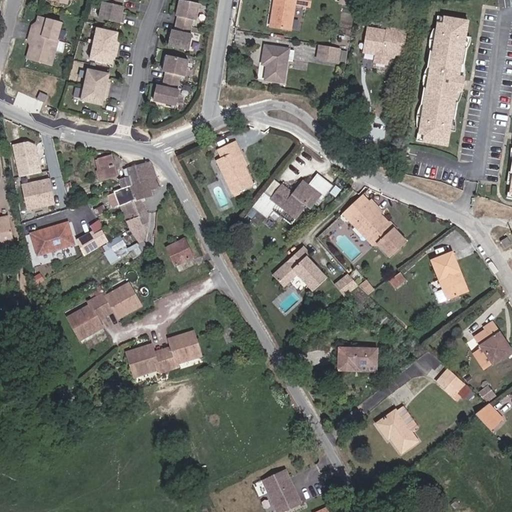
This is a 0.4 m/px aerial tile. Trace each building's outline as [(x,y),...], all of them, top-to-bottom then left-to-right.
[(310,7),(310,0),(274,0),(274,7),(275,7),(271,27),(291,30),(295,4),(310,7)] [(122,15),(124,7),(122,6),(108,3),(103,2),(99,18),(123,23),(125,16),(122,15)] [(197,23),(200,7),(180,3),(177,18),(178,19),(176,26),(192,29),(194,22),(197,23)] [(443,23),(437,22),(433,49),(430,48),(427,64),(430,64),(427,85),(424,85),(421,101),(424,101),(419,132),(425,133),(424,140),(446,144),(451,116),(454,116),(456,101),(453,101),(455,87),(457,75),(459,62),(462,62),(465,47),(462,46),(466,19),(444,16),(443,23)] [(57,40),(62,23),(38,17),(36,27),(32,26),(30,33),(57,40)] [(189,53),(192,37),(191,37),(192,29),(176,26),(175,34),(172,33),(169,49),(189,53)] [(117,41),(118,33),(97,28),(94,44),(118,49),(119,42),(117,41)] [(402,56),(407,31),(387,28),(387,31),(368,28),(365,45),(377,47),(376,55),(375,62),(387,65),(389,57),(394,58),(395,55),(402,56)] [(51,65),(58,41),(57,40),(30,33),(28,40),(32,41),(27,59),(51,65)] [(116,56),(118,49),(94,44),(90,59),(112,64),(113,56),(116,56)] [(339,48),(321,45),(319,57),(336,60),(338,51),(339,48)] [(283,83),(288,50),(266,47),(263,64),(268,65),(266,80),(283,83)] [(347,52),(338,51),(336,60),(345,61),(347,52)] [(184,78),(187,63),(167,59),(164,74),(166,75),(165,82),(179,85),(181,78),(184,78)] [(108,82),(109,74),(88,70),(85,85),(109,90),(110,83),(108,82)] [(176,109),(179,93),(177,93),(179,85),(165,82),(163,90),(157,88),(154,104),(176,109)] [(107,98),(109,90),(85,85),(81,101),(103,105),(105,97),(107,98)] [(45,103),(48,96),(40,92),(37,100),(45,103)] [(245,167),(237,152),(240,151),(235,141),(234,142),(218,150),(222,158),(217,160),(233,194),(239,191),(253,184),(245,167)] [(41,172),(35,146),(27,142),(13,145),(20,177),(41,172)] [(247,166),(240,151),(237,152),(245,167),(246,167),(247,166)] [(117,176),(112,155),(97,159),(98,159),(103,179),(117,176)] [(103,179),(98,159),(95,160),(97,170),(95,171),(98,181),(103,179)] [(159,188),(153,166),(149,162),(123,169),(126,177),(119,179),(122,189),(148,180),(151,190),(159,188)] [(310,208),(318,197),(321,200),(332,186),(318,175),(309,186),(303,182),(294,194),(282,185),(273,198),(265,192),(253,207),(259,211),(267,217),(277,204),(296,218),(306,206),(310,208)] [(55,204),(50,179),(22,185),(28,210),(55,204)] [(273,198),(282,185),(274,179),(265,192),(273,198)] [(151,190),(148,180),(122,189),(119,190),(114,192),(118,207),(120,206),(125,205),(142,199),(153,196),(151,190)] [(144,242),(149,214),(142,199),(125,205),(120,206),(126,222),(127,221),(131,230),(127,232),(129,236),(130,236),(132,234),(139,244),(144,242)] [(388,222),(380,214),(382,212),(372,200),(352,218),(357,224),(360,221),(370,232),(370,234),(366,238),(373,245),(377,245),(378,244),(390,257),(406,241),(397,232),(396,231),(392,230),(390,228),(390,224),(388,222)] [(97,216),(106,212),(102,206),(94,210),(97,216)] [(253,207),(247,215),(253,220),(259,211),(253,207)] [(15,246),(9,217),(0,218),(0,245),(1,245),(1,248),(15,246)] [(370,232),(360,221),(357,224),(362,230),(362,234),(366,238),(370,234),(370,232)] [(74,245),(68,223),(32,234),(38,256),(74,245)] [(128,249),(121,236),(107,244),(114,256),(128,249)] [(507,237),(501,241),(505,249),(511,245),(507,237)] [(100,245),(95,238),(88,242),(93,250),(100,245)] [(193,257),(184,239),(167,248),(176,266),(193,257)] [(114,256),(107,244),(101,247),(110,264),(116,260),(128,252),(129,250),(128,249),(114,256)] [(144,253),(140,246),(129,253),(133,259),(136,258),(144,253)] [(327,278),(307,256),(310,253),(304,247),(273,276),(284,288),(297,275),(313,292),(327,278)] [(468,291),(452,252),(431,261),(447,300),(468,291)] [(170,276),(167,268),(160,271),(163,280),(170,276)] [(395,289),(406,280),(400,272),(389,281),(395,289)] [(345,297),(358,286),(348,274),(335,284),(345,297)] [(374,291),(366,280),(359,286),(369,295),(374,291)] [(96,316),(112,307),(115,311),(119,319),(142,306),(129,283),(106,296),(105,293),(88,302),(90,305),(68,318),(80,340),(103,328),(99,320),(96,316)] [(99,320),(115,311),(112,307),(96,316),(99,320)] [(511,353),(511,351),(493,322),(484,328),(486,330),(475,337),(481,347),(493,364),(503,358),(504,359),(511,353)] [(154,351),(152,345),(127,353),(135,377),(159,369),(160,373),(178,367),(177,364),(202,356),(194,332),(169,339),(171,346),(173,351),(155,357),(154,351)] [(173,351),(171,346),(154,351),(155,357),(173,351)] [(493,364),(481,347),(472,354),(483,370),(493,364)] [(376,371),(377,349),(339,348),(339,370),(376,371)] [(465,385),(449,370),(442,377),(457,393),(465,385)] [(457,393),(442,377),(437,382),(457,401),(460,397),(457,393)] [(472,391),(465,385),(457,393),(460,397),(464,400),(467,397),(471,400),(475,396),(471,392),(472,391)] [(488,402),(495,395),(487,388),(480,395),(488,402)] [(495,395),(488,402),(490,404),(496,396),(495,395)] [(504,420),(490,405),(477,415),(493,431),(504,420)] [(418,427),(403,407),(397,412),(396,410),(377,424),(388,440),(391,438),(401,453),(418,441),(411,432),(418,427)] [(286,469),(263,480),(278,511),(284,511),(302,504),(292,483),(290,483),(288,479),(290,478),(286,469)]
